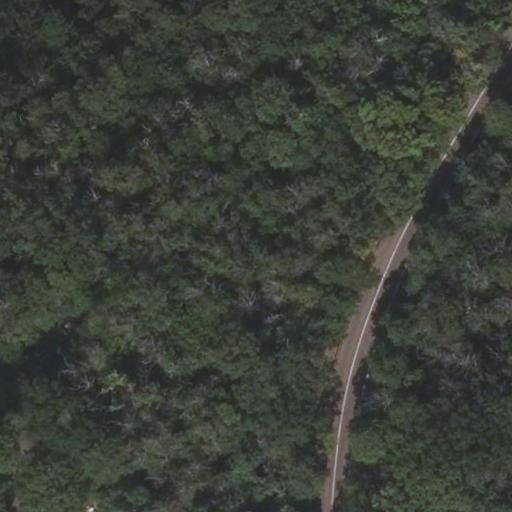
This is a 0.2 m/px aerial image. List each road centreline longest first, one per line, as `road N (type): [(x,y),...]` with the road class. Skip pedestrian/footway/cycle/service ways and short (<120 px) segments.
road 1 (secondary): [(511,45),(439,166),(370,315),(331,511)]
road 2 (residential): [(17,511),(32,406),(77,332)]
